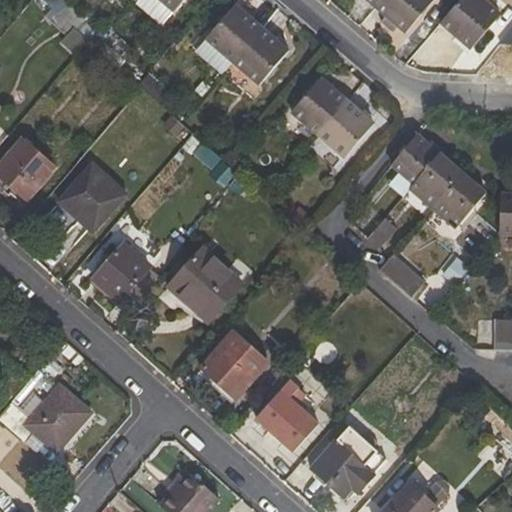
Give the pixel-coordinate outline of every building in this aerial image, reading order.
[(157,0),(173,13),(183,0),(157,0)] [(434,0),(380,0),(374,8),(405,35),(434,0)] [(500,16),(482,0),(461,0),(439,25),(470,51),(500,16)] [(66,6),(60,12),(58,15),(74,29),(90,44),(96,34),(66,6)] [(204,40),(231,63),(261,29),(234,6),(204,40)] [(44,17),(66,38),(74,29),(58,15),(51,9),(44,17)] [(258,87),(288,53),(261,29),(231,63),(258,87)] [(289,113),(317,136),(346,103),(319,79),(289,113)] [(344,160),(373,126),(346,103),(317,136),(344,160)] [(416,136),(390,166),(412,186),(439,155),(416,136)] [(0,174),(28,201),(54,171),(21,142),(0,166),(0,174)] [(193,154),(185,147),(176,158),(183,164),(193,154)] [(248,176),(255,167),(241,154),(234,163),(248,176)] [(412,186),(400,199),(423,219),(431,209),(461,175),(439,155),(412,186)] [(91,235),(126,195),(92,165),(58,203),(91,235)] [(454,229),(484,194),(461,175),(431,209),(454,229)] [(498,235),(511,236),(511,195),(499,195),(498,235)] [(384,219),(364,241),(378,252),(396,230),(384,219)] [(151,268),(124,243),(97,275),(123,299),(151,268)] [(201,249),(172,283),(187,298),(191,295),(215,315),(248,278),(234,265),(227,272),(201,249)] [(387,260),(378,273),(410,300),(424,283),(391,254),(387,260)] [(117,306),(123,299),(97,275),(90,281),(117,306)] [(182,304),(207,326),(215,315),(191,295),(187,298),(182,304)] [(511,321),(497,321),(496,351),(506,351),(511,351),(511,321)] [(234,332),(202,367),(215,379),(238,398),(268,362),(234,332)] [(0,375),(10,364),(0,354),(0,375)] [(49,381),(58,368),(48,358),(38,370),(49,381)] [(0,389),(0,392),(10,401),(29,378),(18,368),(0,389)] [(211,384),(233,403),(238,398),(215,379),(211,384)] [(297,390),(289,382),(258,418),(271,430),(296,451),(320,424),(291,397),(297,390)] [(11,402),(0,414),(0,423),(24,445),(33,432),(55,453),(89,413),(59,388),(30,419),(11,402)] [(254,422),(268,434),(271,430),(258,418),(254,422)] [(357,494),(385,461),(348,428),(311,469),(342,498),(351,489),(357,494)] [(183,471),(164,492),(168,496),(178,485),(182,489),(191,479),(183,471)] [(166,511),(209,511),(218,502),(191,479),(182,489),(178,485),(168,496),(160,506),(166,511)] [(436,511),(408,486),(384,511),(436,511)]
